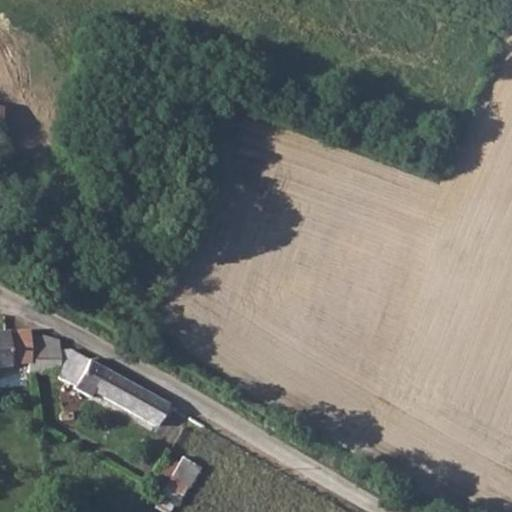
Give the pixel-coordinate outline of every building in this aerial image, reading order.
[(59,372),(56,341),(55,341),(33,335),(34,337),(36,372),(59,372)] [(36,376),(36,372),(34,337),(9,339),(10,371),(16,371),(17,376),(36,376)] [(9,339),(0,338),(0,371),(10,371),(9,339)] [(150,427),(163,405),(66,347),(62,352),(87,369),(85,372),(97,379),(90,390),(150,427)] [(97,379),(85,372),(77,386),(88,393),(90,390),(97,379)] [(177,503),(192,465),(162,453),(146,491),(177,503)] [(214,459),(203,479),(238,499),(249,480),(214,459)]
